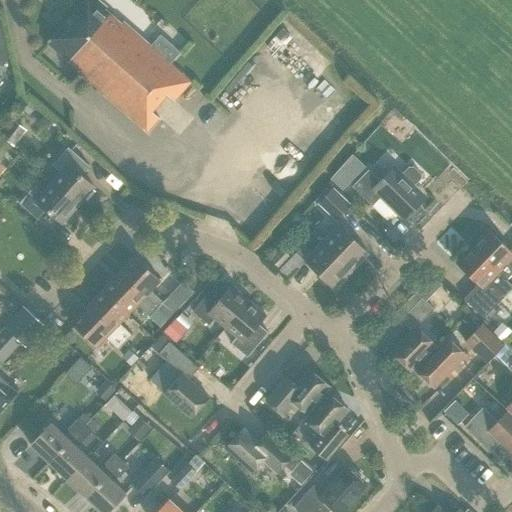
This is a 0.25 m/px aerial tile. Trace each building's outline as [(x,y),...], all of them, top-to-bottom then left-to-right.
[(106,8),(97,0),(84,0),(47,43),(146,132),(159,118),(152,111),(167,94),(174,101),(190,81),(169,63),(180,52),(160,34),(150,45),(122,21),(120,24),(104,10),(106,8)] [(334,88),(295,134),(315,151),(354,105),(334,88)] [(49,118),(55,105),(42,98),(34,114),(29,112),(19,132),(30,137),(41,114),(49,118)] [(0,140),(0,167),(3,171),(17,159),(1,140),(0,140)] [(51,181),(78,205),(94,187),(81,175),(89,166),(68,147),(53,164),(60,171),(51,181)] [(124,161),(118,169),(132,180),(138,172),(124,161)] [(380,181),(368,169),(352,186),(372,205),(381,196),(401,216),(421,194),(413,186),(421,178),(421,173),(413,165),(408,166),(400,174),(393,167),(380,181)] [(331,177),(342,188),(352,177),(341,166),(331,177)] [(61,223),(78,205),(51,181),(42,192),(34,185),(19,203),(37,219),(45,209),(61,223)] [(351,204),(332,187),(317,203),(335,220),(351,204)] [(260,190),(246,205),(264,222),(278,207),(260,190)] [(321,242),(351,271),(368,253),(338,224),(321,242)] [(488,229),(472,246),(498,271),(507,279),(511,273),(511,247),(510,250),(488,229)] [(351,271),(321,242),(311,252),(303,245),(296,252),(334,289),(351,271)] [(472,246),(456,263),(477,283),(462,298),(482,317),(504,295),(511,286),(511,284),(507,279),(498,271),(472,246)] [(134,256),(118,273),(156,309),(163,302),(151,290),(160,280),(134,256)] [(149,316),(156,309),(118,273),(102,289),(128,314),(137,305),(149,316)] [(401,306),(407,312),(422,297),(424,299),(440,283),(432,275),(401,306)] [(225,327),(248,300),(230,285),(223,294),(213,286),(192,311),(208,324),(214,318),(225,327)] [(128,314),(102,289),(87,306),(125,342),(132,335),(119,323),(128,314)] [(391,352),(410,370),(435,344),(417,326),(434,309),(424,299),(422,297),(407,312),(400,319),(411,331),(391,352)] [(511,298),(511,297),(499,308),(509,318),(511,315),(511,298)] [(248,300),(225,327),(236,337),(230,343),(247,357),(268,332),(258,324),(266,315),(248,300)] [(44,325),(41,322),(23,306),(4,327),(20,341),(25,346),(44,325)] [(125,342),(87,306),(70,323),(96,347),(105,338),(118,349),(125,342)] [(465,341),(487,362),(503,345),(482,324),(465,341)] [(0,362),(20,341),(4,327),(0,331),(0,362)] [(415,369),(434,388),(466,354),(447,336),(415,369)] [(164,393),(191,417),(208,397),(188,379),(199,368),(169,341),(159,353),(182,373),(164,393)] [(329,386),(309,369),(295,385),(285,376),(266,400),(283,415),(294,403),(306,413),(329,386)] [(0,411),(17,393),(0,376),(0,411)] [(139,416),(148,408),(147,407),(150,405),(134,387),(123,398),(139,416)] [(348,409),(327,392),(304,419),(324,436),(314,449),(326,459),(342,441),(330,430),(348,409)] [(114,410),(122,402),(114,395),(107,404),(114,410)] [(511,453),(511,416),(506,411),(490,429),(475,414),(463,426),(484,446),(494,436),(511,453)] [(49,462),(84,425),(77,419),(68,428),(70,430),(65,436),(51,422),(30,444),(49,462)] [(67,480),(88,458),(75,445),(80,440),(82,442),(91,432),(84,425),(49,462),(67,480)] [(243,428),(225,448),(252,471),(262,461),(276,474),(292,456),(266,432),(258,441),(243,428)] [(86,497),(121,460),(114,453),(105,463),(107,465),(102,471),(88,458),(67,480),(86,497)] [(155,456),(131,482),(145,495),(169,469),(155,456)] [(121,460),(86,497),(101,511),(107,511),(125,493),(112,480),(117,474),(119,476),(128,466),(121,460)] [(196,472),(187,463),(171,481),(180,489),(196,472)] [(322,492),(313,484),(293,507),(299,511),(323,511),(329,506),(335,511),(342,511),(367,485),(346,466),(322,492)] [(180,511),(169,501),(157,511),(180,511)]
